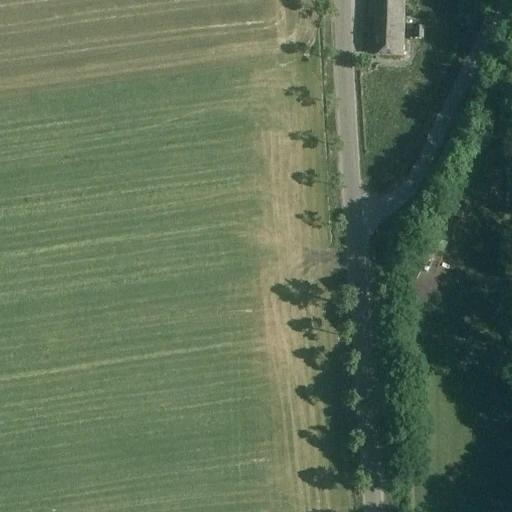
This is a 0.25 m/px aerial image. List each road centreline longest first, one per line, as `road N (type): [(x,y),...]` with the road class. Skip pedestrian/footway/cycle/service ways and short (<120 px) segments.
road 1 (unclassified): [(373,511),(353,211)]
road 2 (unclassified): [(353,211),(385,205),(410,184),(508,0)]
road 3 (unclassified): [(353,211),(343,0)]
